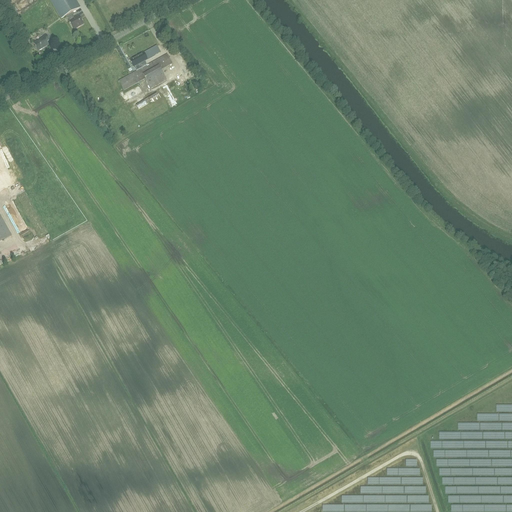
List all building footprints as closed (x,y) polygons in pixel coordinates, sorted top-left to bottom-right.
[(74,29),(84,24),(79,16),(74,18),(71,13),(81,8),(76,0),(50,0),(61,19),(67,16),(70,21),(69,21),(74,29)] [(46,41),(49,40),(46,35),(43,36),(44,37),(34,43),(38,51),(48,45),(46,41)] [(161,70),(173,63),(168,54),(146,66),(143,62),(147,60),(144,53),(130,60),(134,67),(140,64),(142,68),(119,81),(124,90),(145,79),(151,89),(167,80),(161,70)] [(184,76),(189,84),(196,79),(190,71),(184,76)] [(125,125),(112,133),(117,140),(130,133),(125,125)] [(0,142),(0,193),(22,181),(1,141),(0,142)] [(0,241),(11,235),(0,214),(0,241)]
